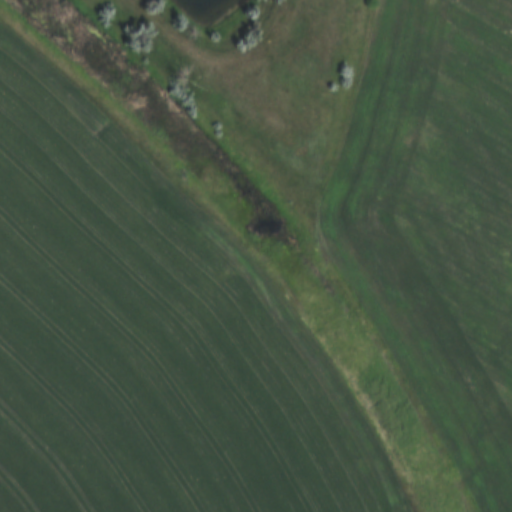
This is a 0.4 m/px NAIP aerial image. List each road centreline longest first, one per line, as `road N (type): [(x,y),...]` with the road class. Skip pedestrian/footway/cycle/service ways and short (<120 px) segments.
road 1 (track): [(401,511),(280,313),(200,211),(0,36)]
road 2 (track): [(135,0),(214,54),(265,44),(294,0)]
